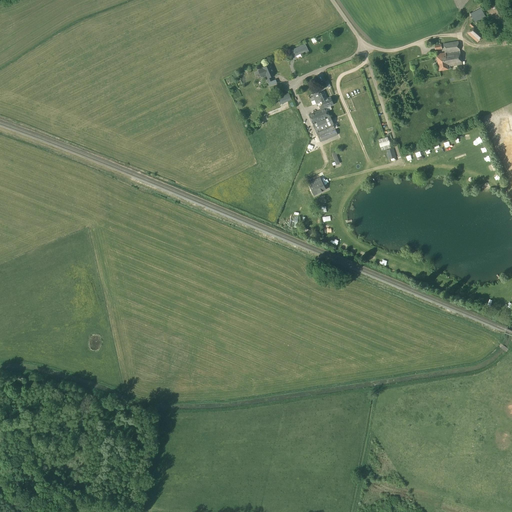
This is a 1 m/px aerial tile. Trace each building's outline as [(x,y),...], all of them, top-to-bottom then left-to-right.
[(475,23),(486,17),(480,7),(470,12),(475,23)] [(476,26),(471,23),(469,25),(472,27),(466,34),(477,43),(479,41),(485,34),(476,26)] [(459,51),(458,41),(443,44),(445,53),(436,54),(439,71),(448,69),(450,69),(450,67),(462,65),(459,51)] [(301,54),(308,50),(305,44),(292,50),(294,54),(300,51),(301,54)] [(468,62),(499,58),(499,53),(495,53),(494,48),(479,50),(479,53),(467,55),(468,62)] [(261,78),(266,75),(267,78),(266,78),(268,82),(273,80),(272,77),(275,75),(270,65),(263,68),(258,70),(261,78)] [(312,95),(316,104),(322,102),(326,100),(324,97),(326,97),(324,92),(319,94),(318,92),(312,95)] [(279,97),(281,103),(292,100),(290,94),(279,97)] [(326,100),(322,102),(323,105),(319,107),(321,110),(309,115),(320,142),(338,135),(330,116),(329,116),(326,108),(334,105),(331,98),(327,99),(326,100)] [(378,140),(381,151),(391,148),(389,145),(390,144),(389,140),(388,141),(387,137),(378,140)] [(393,149),(393,148),(386,150),(387,154),(386,154),(388,160),(396,157),(393,149)] [(314,196),(326,190),(320,178),(308,184),(314,196)] [(318,195),(324,209),(328,207),(322,193),(318,195)]
